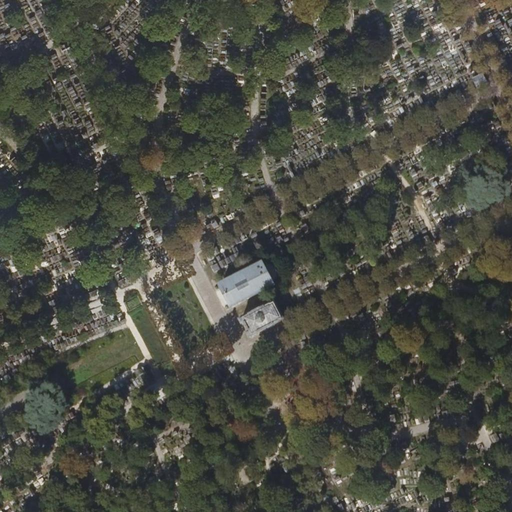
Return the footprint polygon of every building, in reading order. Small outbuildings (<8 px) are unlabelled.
[(483,75),(473,80),(477,89),(487,84),(483,75)] [(78,140),(96,131),(75,92),(58,102),(78,140)] [(218,290),(230,314),(276,290),(262,266),(218,290)] [(272,304),(239,321),(250,341),(283,324),(272,304)] [(121,336),(62,365),(75,389),(133,360),(121,336)] [(255,493),(248,496),(252,504),(259,501),(255,493)]
